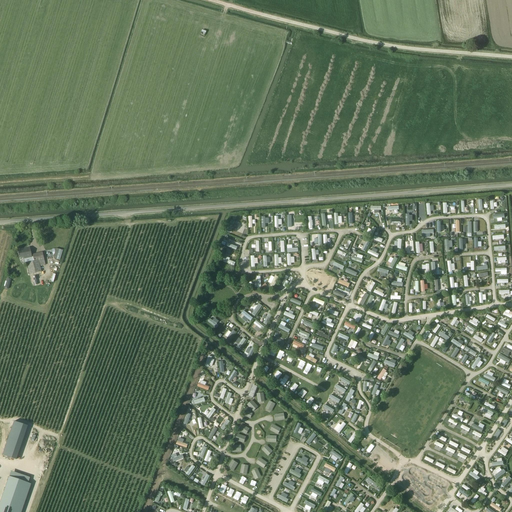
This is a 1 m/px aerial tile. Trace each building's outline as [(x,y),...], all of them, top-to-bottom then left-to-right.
[(234,230),(237,225),(233,224),(236,217),(232,215),(225,232),(231,234),(233,229),(234,230)] [(339,227),(338,224),(344,224),(344,221),(342,221),(341,215),(334,216),(334,227),(339,227)] [(372,227),(371,229),(369,228),(366,234),(372,237),(376,229),(372,227)] [(224,234),(220,243),(236,250),(238,247),(240,247),(243,241),(235,237),(234,240),(229,237),(224,234)] [(367,239),(361,250),(365,252),(370,241),(367,239)] [(376,253),(378,250),(373,247),(371,250),(368,249),(367,253),(377,258),(379,254),(376,253)] [(19,258),(20,257),(23,257),(24,258),(24,260),(29,259),(30,262),(26,263),(29,275),(41,272),(40,267),(45,265),(42,252),(32,254),(33,257),(32,257),(29,248),(18,250),(19,258)] [(59,259),(62,250),(55,248),(52,257),(59,259)] [(343,259),(345,253),(338,250),(335,256),(343,259)] [(361,263),(363,256),(357,254),(356,257),(352,255),(351,260),(361,263)] [(395,254),(390,264),(394,266),(399,256),(395,254)] [(225,257),(223,262),(234,265),(236,261),(225,257)] [(333,262),(332,265),(343,270),(344,266),(333,262)] [(405,267),(405,264),(398,262),(396,269),(407,271),(408,268),(405,267)] [(378,267),(377,271),(391,275),(391,273),(388,272),(389,271),(378,267)] [(346,268),(345,272),(355,276),(357,273),(346,268)] [(467,275),(463,275),(464,287),(468,286),(467,277),(471,277),(470,273),(467,273),(467,275)] [(286,280),(288,276),(284,274),(280,285),(286,288),(288,281),(286,280)] [(271,284),(270,285),(273,287),(278,277),(275,275),(274,277),(271,275),(268,282),(271,284)] [(450,288),(458,288),(458,283),(454,283),(453,277),(450,277),(450,288)] [(341,280),(339,284),(351,288),(352,285),(341,280)] [(369,280),(365,289),(371,291),(375,282),(369,280)] [(376,287),(373,292),(383,297),(385,292),(376,287)] [(333,293),(343,298),(345,295),(334,290),(333,293)] [(361,299),(359,298),(357,303),(363,306),(368,294),(364,293),(361,299)] [(365,306),(369,308),(374,296),(371,295),(365,306)] [(291,297),(290,301),(300,306),(302,302),(291,297)] [(314,297),(312,301),(323,306),(325,302),(314,297)] [(385,303),(386,300),(383,299),(378,310),(382,311),(383,309),(386,310),(388,304),(385,303)] [(262,306),(259,304),(252,314),(255,316),(262,306)] [(328,308),(327,312),(337,316),(339,312),(328,308)] [(511,314),(509,313),(510,311),(506,308),(503,314),(511,319),(511,316),(511,314)] [(253,318),(243,311),(241,314),(251,321),(253,318)] [(285,311),(283,315),(293,319),(295,316),(285,311)] [(356,312),(352,319),(359,322),(362,316),(356,312)] [(456,327),(460,321),(454,317),(450,324),(456,327)] [(219,326),(210,319),(208,321),(216,329),(219,326)] [(322,323),(332,328),(334,324),(324,319),(322,323)] [(506,328),(507,325),(504,324),(505,321),(500,319),(497,324),(506,328)] [(265,328),(256,320),(254,323),(263,331),(265,328)] [(313,329),(315,325),(304,320),(302,324),(313,329)] [(281,321),(278,328),(288,333),(290,330),(283,326),(285,323),(281,321)] [(385,324),(381,334),(385,335),(389,325),(385,324)] [(437,324),(432,331),(435,333),(440,326),(437,324)] [(469,324),(465,329),(472,334),(475,330),(469,324)] [(412,340),(414,337),(413,336),(414,333),(407,329),(403,335),(412,340)] [(236,332),(233,330),(226,340),(229,342),(236,332)] [(298,334),(308,338),(310,334),(300,330),(298,334)] [(317,330),(316,334),(327,339),(329,335),(317,330)] [(395,330),(394,332),(389,330),(387,334),(397,338),(400,332),(395,330)] [(421,340),(424,342),(430,332),(426,330),(421,340)] [(448,340),(450,336),(440,331),(438,335),(448,340)] [(372,332),(366,340),(370,342),(375,334),(372,332)] [(486,342),(490,344),(493,338),(495,339),(498,335),(492,332),(486,342)] [(348,341),(349,337),(340,333),(338,336),(348,341)] [(381,345),(384,347),(387,341),(391,343),(393,338),(386,335),(381,345)] [(435,336),(430,346),(433,347),(439,337),(435,336)] [(280,341),(281,338),(278,337),(277,340),(273,338),(272,341),(283,346),(284,343),(280,341)] [(458,346),(462,341),(454,337),(451,342),(458,346)] [(313,338),(310,346),(321,351),(323,347),(314,344),(316,339),(313,338)] [(246,340),(243,339),(237,348),(240,350),(246,340)] [(351,349),(352,347),(355,349),(358,342),(351,339),(347,347),(351,349)] [(292,344),(303,349),(304,345),(294,340),(292,344)] [(444,354),(450,344),(447,342),(441,352),(444,354)] [(473,356),(475,353),(473,351),(475,346),(470,343),(465,351),(473,356)] [(331,353),(336,355),(339,348),(334,345),(331,353)] [(257,348),(253,346),(248,357),(252,358),(257,348)] [(450,357),(453,359),(459,350),(456,347),(450,357)] [(508,356),(510,351),(502,347),(499,352),(508,356)] [(367,356),(377,361),(380,354),(376,352),(375,355),(368,352),(367,356)] [(465,353),(460,363),(464,365),(469,355),(465,353)] [(315,363),(317,360),(307,355),(305,358),(315,363)] [(385,359),(383,363),(393,368),(395,364),(385,359)] [(470,367),(473,370),(479,361),(475,359),(470,367)] [(372,362),(367,369),(370,371),(375,364),(372,362)] [(319,367),(314,374),(320,377),(324,370),(319,367)] [(377,378),(380,380),(387,371),(383,368),(377,378)] [(486,375),(484,374),(483,377),(491,381),(494,375),(488,372),(486,375)] [(488,385),(489,382),(479,377),(478,381),(488,385)] [(511,385),(508,384),(509,381),(504,379),(501,385),(509,389),(511,385)] [(367,387),(373,387),(373,382),(363,381),(362,391),(367,392),(367,387)] [(334,388),(344,393),(346,390),(336,384),(334,388)] [(375,396),(375,394),(379,395),(380,391),(377,391),(379,385),(374,384),(371,395),(375,396)] [(507,395),(509,392),(498,386),(496,389),(507,395)] [(303,389),(298,395),(302,398),(307,392),(303,389)] [(469,390),(468,393),(465,391),(463,395),(474,400),(475,397),(473,396),(474,392),(469,390)] [(264,393),(256,394),(257,402),(265,401),(264,393)] [(258,407),(252,400),(247,405),(253,411),(258,407)] [(494,410),(497,405),(488,400),(485,405),(494,410)] [(275,404),(269,401),(265,409),(271,412),(275,404)] [(324,404),(322,407),(332,413),(334,410),(324,404)] [(344,415),(347,410),(345,408),(347,406),(343,404),(339,411),(344,415)] [(216,411),(213,409),(206,416),(210,419),(216,411)] [(483,415),(490,419),(494,412),(486,409),(483,415)] [(250,419),(253,413),(247,410),(244,416),(250,419)] [(353,423),(359,414),(356,412),(350,421),(353,423)] [(284,413),(275,414),(276,421),(285,420),(284,413)] [(220,428),(223,431),(230,421),(227,419),(220,428)] [(478,420),(473,426),(481,432),(485,426),(478,420)] [(343,422),(340,425),(338,423),(334,429),(339,433),(346,424),(343,422)] [(301,425),(297,423),(293,433),(297,435),(301,425)] [(281,429),(273,424),(270,430),(278,435),(281,429)] [(249,429),(241,425),(238,430),(246,435),(249,429)] [(217,429),(214,427),(208,437),(211,439),(217,429)] [(474,430),(472,434),(480,438),(482,434),(474,430)] [(317,435),(313,432),(305,442),(309,445),(317,435)] [(349,433),(346,437),(349,439),(347,441),(351,443),(357,434),(354,432),(351,435),(349,433)] [(246,437),(238,433),(235,439),(244,443),(246,437)] [(273,451),(267,445),(262,450),(268,456),(273,451)] [(500,450),(499,449),(497,451),(505,456),(508,450),(502,447),(500,450)] [(342,457),(333,450),(330,453),(340,460),(342,457)] [(267,463),(260,458),(256,463),(263,468),(267,463)] [(309,464),(298,458),(296,461),(307,467),(309,464)] [(380,467),(383,465),(376,458),(373,461),(380,467)] [(502,458),(496,459),(496,462),(491,463),(492,467),(503,465),(502,458)] [(237,464),(232,460),(228,468),(233,471),(237,464)] [(347,475),(352,464),(348,462),(343,474),(347,475)] [(336,469),(326,464),(324,467),(335,473),(336,469)] [(195,467),(192,465),(185,474),(188,476),(195,467)] [(494,476),(502,469),(499,466),(492,474),(494,476)] [(258,469),(251,471),(254,479),(261,477),(258,469)] [(502,469),(494,477),(497,480),(505,471),(502,469)] [(302,475),(291,470),(289,473),(300,479),(302,475)] [(471,471),(468,474),(478,481),(483,475),(475,470),(473,472),(471,471)] [(209,475),(206,474),(201,484),(204,486),(209,475)] [(330,481),(319,475),(318,478),(329,484),(330,481)] [(9,476),(0,501),(0,511),(18,511),(28,483),(9,476)] [(344,484),(341,482),(344,478),(340,476),(334,485),(341,489),(344,484)] [(368,476),(365,480),(375,488),(378,485),(368,476)] [(504,487),(511,479),(508,476),(501,484),(504,487)] [(295,488),(284,483),(283,486),(294,491),(295,488)] [(484,488),(486,485),(483,483),(478,492),(485,496),(487,494),(484,492),(486,489),(484,488)] [(439,486),(433,497),(438,500),(444,489),(439,486)] [(328,497),(332,499),(337,489),(333,487),(328,497)] [(467,498),(469,494),(460,487),(458,491),(467,498)] [(323,494),(312,489),(311,492),(322,497),(323,494)] [(351,493),(344,502),(347,504),(354,495),(351,493)] [(475,504),(479,496),(476,494),(471,502),(475,504)] [(290,500),(279,495),(277,498),(288,504),(290,500)] [(329,510),(333,502),(328,500),(324,508),(329,510)] [(316,506),(305,501),(303,504),(314,510),(316,506)] [(491,505),(498,511),(501,511),(503,511),(498,506),(499,505),(495,501),(491,505)] [(355,511),(358,511),(364,505),(361,502),(354,511),(355,511)]
